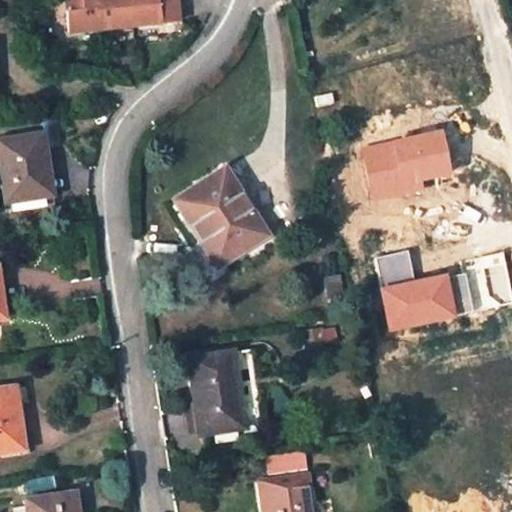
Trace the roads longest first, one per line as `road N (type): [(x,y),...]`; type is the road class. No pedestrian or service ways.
road 1 (residential): [(237,0),(210,50),(140,108),(115,146),(108,196),(155,511)]
road 2 (unknown): [(140,108),(94,92),(29,85),(3,61),(0,44)]
